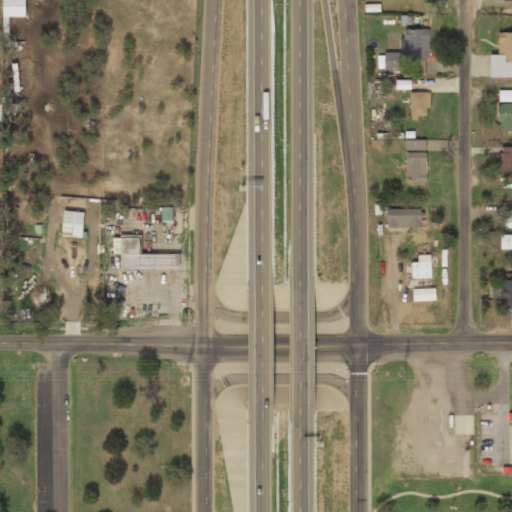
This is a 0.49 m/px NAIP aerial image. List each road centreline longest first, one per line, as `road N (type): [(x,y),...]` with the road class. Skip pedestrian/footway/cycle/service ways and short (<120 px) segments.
road 1 (secondary): [(215,0),(204,511)]
road 2 (secondary): [(355,511),(348,0)]
road 3 (residential): [(463,344),(464,0)]
road 4 (motorway): [(261,0),(263,289)]
road 5 (motorway): [(304,283),(301,0)]
road 6 (tertiary): [(204,345),(0,342)]
road 7 (motorway): [(354,199),(325,0)]
road 8 (secondary): [(356,400),(328,380),(245,376),(221,382),(203,404)]
road 9 (secondary): [(204,293),(234,317),(318,317),(355,291)]
road 10 (secondary): [(355,345),(511,343)]
road 11 (secondary): [(355,345),(204,345)]
road 12 (motorway): [(302,410),(304,283)]
road 13 (motorway): [(263,289),(263,411)]
